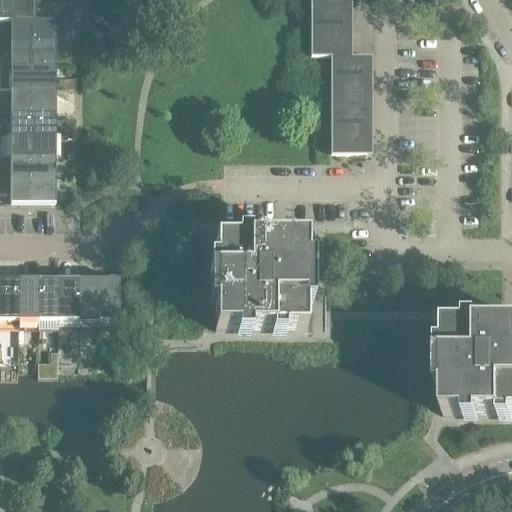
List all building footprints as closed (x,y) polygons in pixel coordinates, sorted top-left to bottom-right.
[(35,24),(35,23),(35,1),(0,0),(0,24),(11,25),(11,24),(35,24)] [(345,61),(345,0),(314,0),(315,61),(335,61),(335,159),(365,159),(366,61),(345,61)] [(55,23),(35,23),(35,24),(11,24),(11,25),(11,47),(55,47),(55,23)] [(55,70),(55,47),(11,47),(11,70),(55,70)] [(55,93),(55,70),(11,70),(11,93),(55,93)] [(74,82),(65,83),(65,92),(74,92),(74,82)] [(55,116),(55,93),(11,93),(11,116),(55,116)] [(55,139),(55,116),(11,116),(11,139),(55,139)] [(55,162),(55,139),(11,139),(11,162),(55,162)] [(55,185),(55,162),(11,162),(11,185),(55,185)] [(55,207),(55,185),(11,185),(11,208),(55,207)] [(215,334),(306,334),(306,258),(314,258),(314,234),(302,234),(302,243),(215,243),(215,334)] [(175,283),(175,266),(159,266),(159,284),(175,283)] [(0,324),(19,324),(19,283),(0,282),(0,324)] [(39,324),(39,283),(19,283),(19,324),(39,324)] [(59,324),(59,283),(39,283),(39,324),(59,324)] [(79,324),(79,283),(59,283),(59,324),(79,324)] [(99,324),(99,283),(79,283),(79,324),(99,324)] [(119,324),(119,283),(99,283),(99,324),(119,324)] [(511,327),(444,327),(444,418),(511,418),(511,327)]
